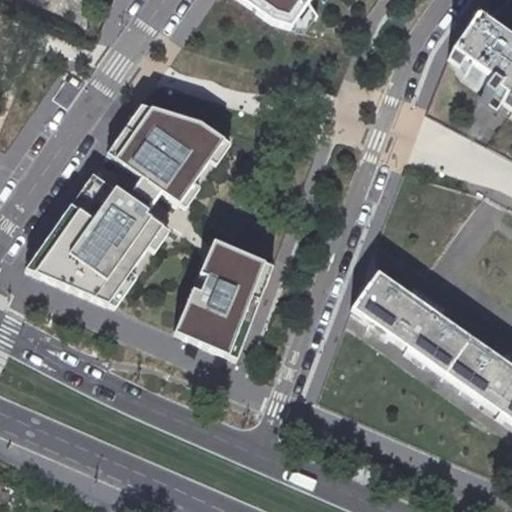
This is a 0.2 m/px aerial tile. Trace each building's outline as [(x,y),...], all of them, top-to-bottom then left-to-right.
[(235,0),(270,25),(290,34),(312,0),(235,0)] [(511,49),(480,26),(454,62),(511,103),(511,49)] [(196,131),(137,113),(107,155),(153,187),(185,198),(205,170),(195,136),(196,131)] [(220,148),(196,131),(195,136),(205,170),(220,148)] [(153,187),(107,155),(102,162),(137,186),(123,206),(144,220),(157,200),(175,213),(185,198),(153,187)] [(123,206),(88,182),(22,277),(105,313),(159,235),(142,223),(144,220),(123,206)] [(244,264),(209,250),(196,282),(203,285),(196,301),(189,297),(182,313),(190,316),(178,344),(234,368),(267,280),(244,264)] [(509,370),(438,319),(440,317),(428,308),(430,305),(422,300),(418,305),(378,276),(354,310),(351,314),(392,344),(395,340),(412,352),(409,356),(429,370),(437,372),(438,370),(448,378),(450,379),(460,386),(459,388),(463,395),(511,430),(511,368),(509,370)] [(178,344),(190,316),(182,313),(170,341),(178,344)]
